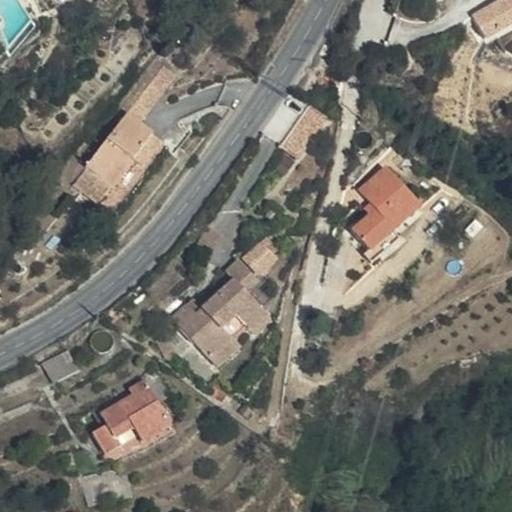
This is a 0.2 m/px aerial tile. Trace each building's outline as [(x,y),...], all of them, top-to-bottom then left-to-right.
[(511,0),(497,0),(473,12),(487,40),(511,27),(511,0)] [(215,68),(175,117),(188,127),(228,79),(215,68)] [(346,113),(327,100),(314,118),(333,132),(346,113)] [(337,146),(355,120),(346,113),(333,132),(328,140),(337,146)] [(133,168),(146,179),(157,189),(180,160),(191,168),(200,155),(190,148),(200,137),(188,127),(175,117),(133,168)] [(190,148),(200,155),(209,144),(200,137),(190,148)] [(120,185),(133,196),(146,179),(133,168),(120,185)] [(403,210),(416,225),(421,230),(415,235),(399,251),(416,269),(411,273),(419,280),(445,255),(438,248),(466,223),(430,185),(403,210)] [(421,230),(416,225),(411,230),(415,235),(421,230)] [(266,237),(252,228),(240,250),(254,258),(266,237)] [(238,323),(228,311),(213,324),(256,374),(276,356),(271,350),(286,337),(292,343),(308,329),(286,302),(299,291),(295,286),(315,269),(305,256),(284,273),(279,269),(267,279),(274,289),(243,316),(244,318),(238,323)] [(234,306),(228,311),(238,323),(244,318),(243,316),(234,306)] [(208,354),(205,340),(195,342),(200,360),(209,366),(216,360),(208,354)] [(119,379),(110,361),(85,375),(94,391),(119,379)] [(187,389),(191,394),(204,416),(217,409),(201,381),(187,389)] [(204,416),(191,394),(174,403),(178,410),(149,428),(154,437),(140,445),(154,467),(168,459),(163,451),(179,440),(185,449),(190,456),(218,438),(204,416)] [(163,451),(168,459),(185,449),(179,440),(163,451)]
